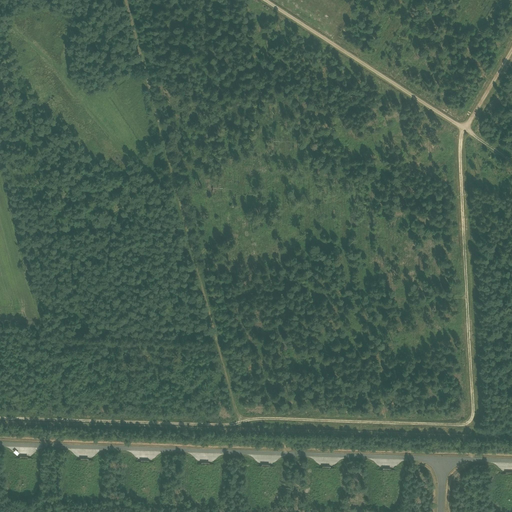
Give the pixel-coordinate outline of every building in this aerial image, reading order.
[(33,458),(12,458),(10,493),(32,493),(33,458)] [(94,461),(73,460),(72,495),(93,496),(94,461)] [(155,464),(134,464),(133,499),(154,499),(155,464)] [(216,465),(195,465),(194,500),(215,500),(216,465)] [(275,466),(254,466),(253,501),(274,501),(275,466)] [(333,471),(311,470),(310,505),(331,506),(333,471)] [(395,471),(374,470),(373,505),(394,506),(395,471)] [(511,511),(511,478),(497,478),(496,511),(511,511)]
